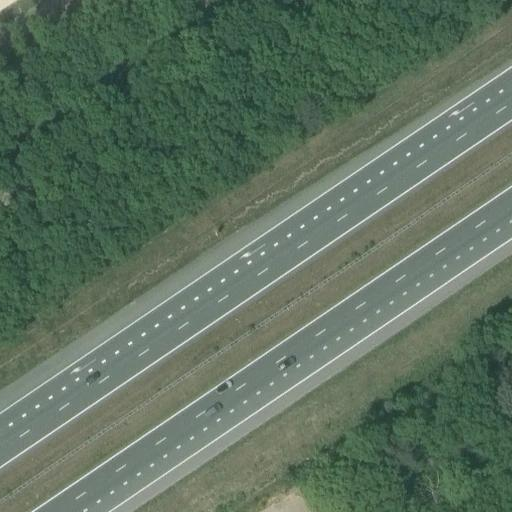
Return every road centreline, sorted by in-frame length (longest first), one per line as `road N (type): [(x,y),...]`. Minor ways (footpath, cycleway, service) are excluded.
road 1 (motorway): [(511,103),(0,450)]
road 2 (motorway): [(57,511),(511,202)]
